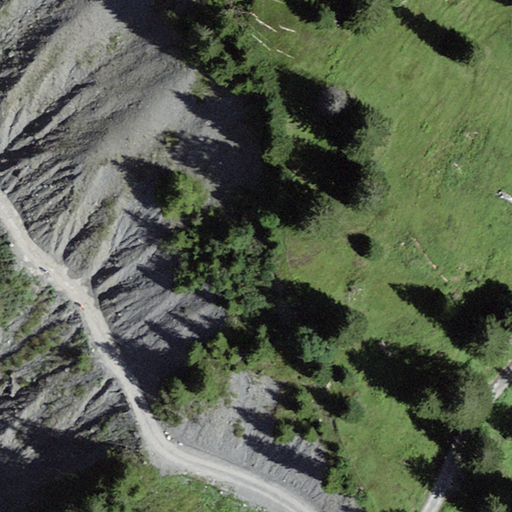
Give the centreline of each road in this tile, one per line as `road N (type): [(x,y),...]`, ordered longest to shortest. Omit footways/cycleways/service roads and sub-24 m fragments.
road 1 (track): [(0,194),(27,242),(75,285),(161,428),(189,456),(280,490),(312,511)]
road 2 (track): [(436,511),(473,433),(511,378)]
